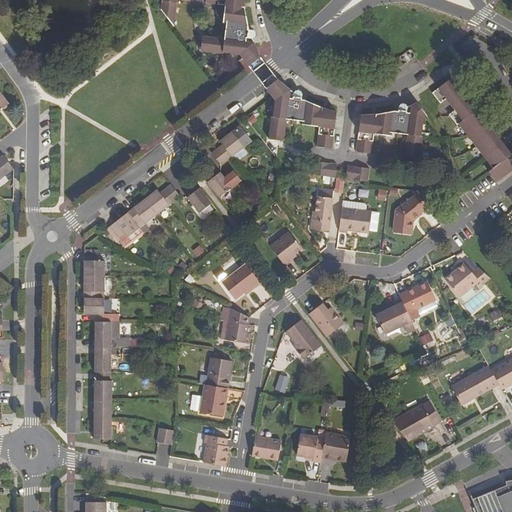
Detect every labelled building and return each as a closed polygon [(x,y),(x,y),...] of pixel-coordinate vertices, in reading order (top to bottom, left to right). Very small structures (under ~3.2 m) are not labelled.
[(162,0),(161,10),(169,20),(174,27),(177,0),(187,0),(190,0),(162,0)] [(203,37),(201,52),(223,56),(224,53),(239,56),(241,59),(256,49),(251,40),(254,37),(254,36),(255,35),(255,33),(253,31),(251,30),(249,30),(246,21),(244,3),(244,0),(205,0),(206,2),(223,4),(220,23),(227,24),(224,40),(203,37)] [(241,59),(249,69),(261,60),(256,49),(241,59)] [(488,172),(496,182),(511,169),(511,155),(452,77),(442,85),(432,93),(440,104),(445,100),(453,112),(448,115),(455,126),(461,122),(493,167),(488,172)] [(265,89),(272,97),(285,87),(277,80),(265,89)] [(271,117),(269,140),(284,142),(287,120),(303,122),(302,128),(319,130),(317,147),(332,149),(337,113),(322,108),(310,103),(302,98),(303,96),(302,94),(302,93),(300,91),(297,91),(296,91),(295,92),(294,93),(285,87),(272,97),(275,101),(273,118),(271,117)] [(0,110),(8,104),(0,92),(0,110)] [(361,115),(356,152),(371,154),(374,136),(391,139),(393,132),(409,135),(406,157),(421,159),(424,136),(422,136),(424,119),(427,117),(417,103),(408,108),(407,106),(405,105),(404,104),(401,105),(399,107),(399,108),(399,111),(384,114),(375,115),(361,115)] [(227,151),(231,157),(251,142),(239,127),(220,142),(222,145),(212,153),(216,159),(227,151)] [(216,159),(221,165),(231,157),(227,151),(216,159)] [(0,180),(14,170),(3,156),(0,158),(0,180)] [(315,161),(313,175),(335,178),(337,164),(315,161)] [(347,166),(346,179),(368,182),(370,169),(347,166)] [(208,183),(219,198),(241,181),(234,171),(224,178),(220,173),(208,183)] [(145,200),(157,214),(169,205),(164,199),(175,191),(170,185),(160,193),(157,190),(145,200)] [(187,198),(199,213),(211,204),(199,188),(187,198)] [(333,198),(334,191),(318,189),(317,197),(315,216),(312,215),(311,229),(329,232),(333,198)] [(357,197),(367,198),(368,190),(358,189),(357,197)] [(378,189),(375,199),(384,201),(387,191),(378,189)] [(164,199),(169,205),(172,203),(180,197),(175,191),(164,199)] [(396,212),(393,229),(412,232),(413,220),(423,214),(422,212),(428,207),(417,194),(396,212)] [(141,220),(144,224),(157,214),(145,200),(127,213),(136,224),(141,220)] [(366,211),(367,206),(365,204),(342,201),(342,208),(366,211)] [(342,208),(339,229),(355,231),(356,228),(370,230),(372,212),(342,208)] [(123,234),(127,238),(139,228),(136,224),(127,213),(109,227),(118,238),(123,234)] [(270,247),(284,265),(291,260),(289,258),(301,248),(289,232),(270,247)] [(192,250),(196,257),(203,251),(199,245),(192,250)] [(84,254),(84,277),(104,277),(104,262),(98,261),(98,254),(84,254)] [(222,282),(235,299),(244,293),(242,291),(247,287),(250,291),(260,283),(245,264),(222,282)] [(482,286),(490,279),(489,278),(480,271),(478,268),(472,274),(464,264),(444,280),(459,298),(479,282),(482,286)] [(84,277),(84,300),(98,300),(98,293),(104,293),(104,277),(84,277)] [(402,300),(408,313),(435,299),(427,282),(417,287),(418,289),(400,297),(402,300)] [(84,300),(83,316),(95,316),(95,319),(95,322),(109,322),(109,316),(104,315),(104,300),(98,300),(84,300)] [(376,315),(385,334),(412,322),(408,313),(402,300),(394,304),(395,306),(376,315)] [(309,314),(327,337),(343,324),(334,311),(331,313),(328,310),(323,303),(309,314)] [(228,321),(230,308),(225,305),(222,320),(225,320),(228,321)] [(222,339),(228,340),(245,343),(249,317),(230,308),(228,321),(225,320),(222,339)] [(496,309),(488,314),(492,321),(501,317),(496,309)] [(296,350),(303,359),(322,345),(302,320),(286,332),(295,344),(298,348),(296,350)] [(95,322),(95,347),(116,348),(131,348),(131,340),(110,340),(110,338),(118,338),(118,322),(109,322),(95,322)] [(425,350),(435,345),(429,333),(419,337),(425,350)] [(95,347),(94,373),(110,373),(110,355),(116,355),(116,348),(95,347)] [(213,377),(211,386),(228,389),(232,362),(211,358),(207,376),(213,377)] [(499,385),(500,388),(507,384),(508,386),(511,383),(511,359),(491,371),(497,382),(499,385)] [(451,387),(462,406),(473,400),(471,397),(497,382),(491,371),(488,366),(451,387)] [(94,381),(94,440),(102,440),(110,440),(110,420),(111,400),(111,381),(109,381),(110,373),(94,373),(94,374),(95,374),(95,380),(94,381)] [(284,393),(288,379),(280,376),(275,390),(284,393)] [(471,397),(473,400),(499,385),(497,382),(471,397)] [(206,385),(201,413),(223,416),(228,389),(211,386),(206,385)] [(320,413),(328,415),(331,400),(323,399),(320,413)] [(392,422),(408,441),(436,426),(435,425),(441,421),(430,402),(424,406),(423,405),(392,422)] [(160,428),(157,443),(170,445),(173,431),(160,428)] [(208,438),(203,463),(226,467),(228,453),(225,452),(226,446),(228,433),(206,429),(205,437),(208,438)] [(318,429),(316,440),(324,441),(325,433),(326,431),(318,429)] [(324,441),(321,457),(346,461),(349,440),(340,439),(340,436),(325,433),(324,441)] [(299,437),(296,455),(305,456),(313,458),(312,461),(320,463),(321,457),(324,441),(316,440),(299,437)] [(255,438),(252,457),(277,461),(281,442),(255,438)] [(511,511),(511,481),(507,482),(505,483),(506,486),(472,500),(477,511),(511,511)] [(86,494),(85,511),(106,511),(106,503),(100,503),(100,496),(86,494)]
